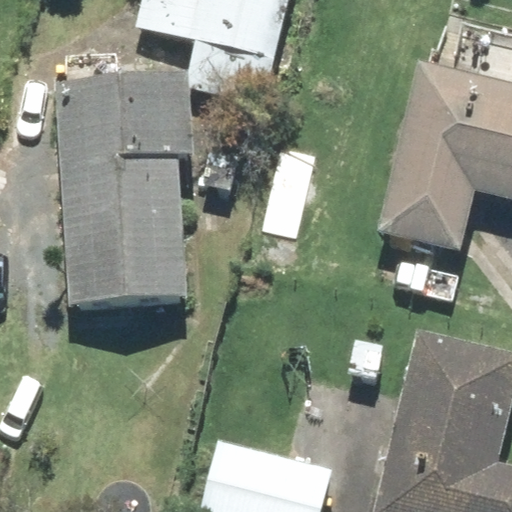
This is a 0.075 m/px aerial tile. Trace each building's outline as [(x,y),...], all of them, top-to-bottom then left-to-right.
[(297,0),(146,0),(137,34),(209,54),(200,86),(270,105),(297,0)] [(467,259),(480,200),(511,207),(511,94),(429,76),(406,179),(392,242),(467,259)] [(192,308),(184,171),(203,170),(198,86),(159,88),(63,94),(77,315),(192,308)] [(511,440),(511,365),(423,343),(381,511),(511,511),(511,471),(505,470),(511,440)] [(327,511),(336,476),(222,446),(204,511),(327,511)]
